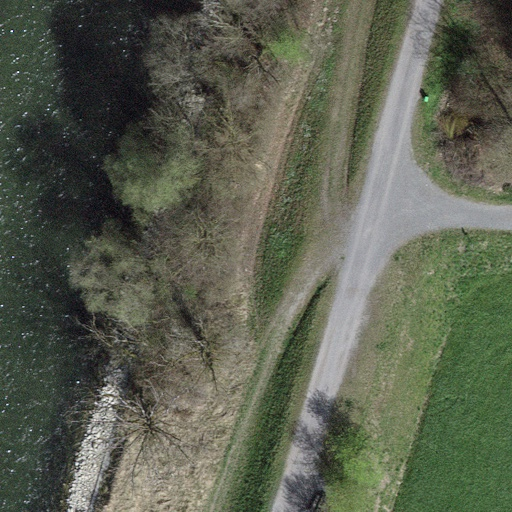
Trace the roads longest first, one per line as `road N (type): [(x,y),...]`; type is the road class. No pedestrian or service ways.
road 1 (track): [(381,194),(286,511)]
road 2 (track): [(431,0),(381,194)]
road 3 (track): [(381,194),(511,209)]
